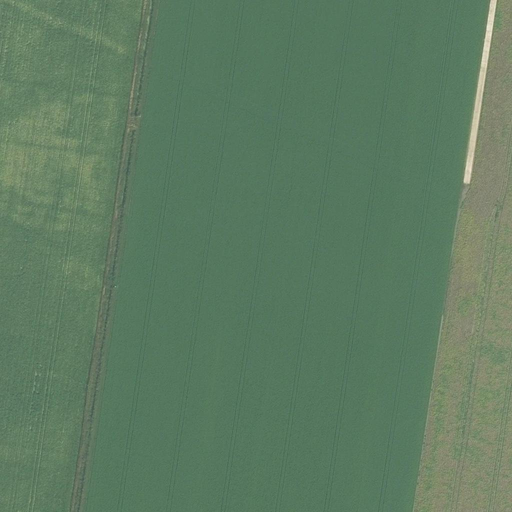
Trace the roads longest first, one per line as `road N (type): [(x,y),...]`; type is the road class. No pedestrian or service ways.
road 1 (track): [(68,511),(144,0)]
road 2 (track): [(494,0),(421,511)]
